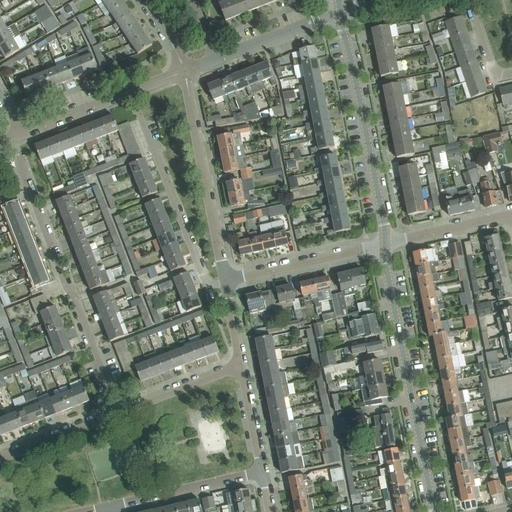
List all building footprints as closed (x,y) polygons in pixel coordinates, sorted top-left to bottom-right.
[(107,0),(104,3),(110,13),(124,4),(121,0),(107,0)] [(237,16),(230,0),(219,4),(225,21),(237,16)] [(243,0),(230,0),(237,16),(248,12),(243,0)] [(256,0),(243,0),(248,12),(259,8),(256,0)] [(110,13),(117,23),(131,14),(124,4),(110,13)] [(48,19),(53,16),(46,6),(36,12),(36,11),(35,12),(41,23),(48,19)] [(77,16),(81,25),(86,22),(82,14),(77,16)] [(120,28),(124,34),(138,24),(131,14),(117,23),(113,26),(116,31),(120,28)] [(58,17),(63,25),(67,22),(62,15),(58,17)] [(53,16),(48,19),(54,30),(59,27),(53,16)] [(445,22),(451,38),(466,32),(461,17),(445,22)] [(75,22),(67,27),(69,32),(78,27),(75,22)] [(0,32),(0,47),(13,40),(13,39),(21,35),(14,24),(7,29),(0,32)] [(124,34),(131,44),(145,35),(138,24),(124,34)] [(83,29),(87,37),(93,35),(88,26),(83,29)] [(372,29),(374,41),(391,38),(389,26),(372,29)] [(69,32),(67,27),(59,31),(62,36),(69,32)] [(426,31),(421,32),(424,42),(429,40),(426,31)] [(451,38),(456,53),(472,47),(466,32),(451,38)] [(54,35),(45,40),(47,44),(56,39),(54,35)] [(93,35),(87,37),(91,45),(97,42),(93,35)] [(145,35),(131,44),(138,54),(152,45),(145,35)] [(374,41),(376,53),(394,50),(391,38),(374,41)] [(13,40),(0,47),(0,49),(5,59),(20,50),(13,40)] [(47,44),(45,40),(38,44),(40,49),(47,44)] [(92,47),(97,59),(102,57),(99,49),(97,45),(92,47)] [(426,47),(428,55),(434,53),(431,45),(426,47)] [(33,47),(23,53),(26,57),(36,51),(33,47)] [(294,66),(302,65),(302,63),(317,60),(315,47),(299,50),(301,60),(293,61),(294,66)] [(456,53),(461,68),(477,62),(472,47),(456,53)] [(376,53),(379,65),(396,62),(394,50),(376,53)] [(26,57),(23,53),(16,57),(19,61),(26,57)] [(434,53),(428,55),(431,65),(437,63),(434,53)] [(68,63),(74,79),(86,75),(80,59),(78,54),(66,58),(68,63)] [(92,54),(80,59),(86,75),(97,70),(92,54)] [(297,79),(305,77),(305,76),(320,73),(317,60),(302,63),(302,65),(304,72),(296,74),(297,79)] [(396,62),(379,65),(381,77),(398,74),(396,62)] [(461,68),(466,82),(482,77),(477,62),(461,68)] [(68,63),(57,68),(62,84),(74,79),(68,63)] [(267,63),(255,68),(261,82),(262,81),(270,78),(273,86),(277,85),(274,76),(272,77),(267,63)] [(57,68),(45,72),(51,88),(62,84),(57,68)] [(255,68),(243,72),(249,87),(251,86),(258,83),(261,91),(266,89),(262,81),(261,82),(255,68)] [(45,72),(33,77),(39,92),(51,88),(45,72)] [(243,72),(231,77),(237,91),(239,91),(246,88),(249,96),(254,94),(251,86),(249,87),(243,72)] [(299,91),(307,90),(307,88),(322,85),(320,73),(305,76),(305,77),(306,85),(298,86),(299,91)] [(39,92),(33,77),(21,81),(27,97),(39,92)] [(231,77),(220,81),(225,96),(227,95),(234,92),(237,100),(242,98),(239,91),(237,91),(231,77)] [(482,77),(466,82),(471,98),(487,92),(482,77)] [(225,96),(220,81),(208,86),(210,92),(209,93),(210,94),(211,94),(213,100),(222,97),(225,105),(230,103),(227,95),(225,96)] [(383,87),(385,99),(403,96),(400,83),(383,87)] [(302,104),(310,102),(310,100),(324,97),(322,85),(307,88),(307,90),(309,97),(301,99),(302,104)] [(511,103),(511,86),(500,89),(503,105),(511,103)] [(294,90),(282,93),(284,100),(295,98),(294,90)] [(385,99),(388,111),(405,107),(403,96),(385,99)] [(304,116),(312,115),(312,113),(327,110),(324,97),(310,100),(310,102),(311,110),(303,112),(304,116)] [(245,111),(245,112),(249,121),(261,118),(259,113),(257,107),(245,111)] [(388,111),(390,123),(407,119),(405,107),(388,111)] [(307,129),(315,127),(315,125),(329,122),(327,110),(312,113),(312,115),(314,122),(306,124),(307,129)] [(236,117),(234,117),(236,123),(245,122),(242,114),(236,117)] [(119,131),(117,127),(113,116),(102,120),(108,135),(119,131)] [(156,118),(160,129),(164,127),(161,120),(160,116),(156,118)] [(236,123),(234,117),(215,121),(216,127),(236,123)] [(390,123),(392,134),(410,131),(407,119),(390,123)] [(97,139),(108,135),(102,120),(91,124),(97,139)] [(309,141),(317,140),(317,138),(332,135),(329,122),(315,125),(315,127),(307,129),(308,137),(309,141)] [(117,127),(119,131),(119,132),(131,128),(128,123),(117,127)] [(272,123),(263,125),(265,133),(274,131),(272,123)] [(91,124),(79,129),(85,144),(87,149),(98,144),(97,139),(91,124)] [(232,129),(234,134),(240,133),(250,131),(249,126),(232,129)] [(119,132),(121,137),(133,133),(131,128),(119,132)] [(74,148),(85,144),(79,129),(68,133),(74,148)] [(392,134),(395,146),(412,143),(410,131),(392,134)] [(63,153),(74,148),(68,133),(57,137),(63,153)] [(121,137),(124,143),(135,138),(133,133),(121,137)] [(218,137),(220,149),(234,147),(233,146),(242,145),(240,133),(234,134),(218,137)] [(482,138),(486,148),(487,154),(498,152),(496,146),(502,144),(499,133),(482,138)] [(319,147),(310,149),(311,154),(320,152),(320,150),(334,147),(332,135),(317,138),(317,140),(319,147)] [(57,137),(46,142),(52,157),(54,156),(62,153),(63,153),(57,137)] [(124,143),(126,148),(137,144),(135,138),(124,143)] [(278,150),(278,147),(276,138),(269,139),(272,151),(278,150)] [(41,161),(52,157),(46,142),(35,146),(41,161)] [(449,144),(446,145),(449,155),(452,154),(451,150),(460,149),(458,142),(454,143),(449,145),(449,144)] [(412,143),(395,146),(397,158),(414,155),(412,143)] [(126,148),(128,154),(139,149),(137,144),(126,148)] [(449,155),(446,145),(432,148),(435,164),(449,161),(447,156),(449,155)] [(220,149),(223,161),(236,159),(234,147),(220,149)] [(128,154),(128,155),(130,160),(141,156),(139,149),(128,154)] [(115,154),(104,159),(106,164),(117,159),(115,154)] [(128,155),(117,159),(118,161),(117,162),(118,165),(130,160),(128,155)] [(315,175),(323,173),(323,171),(338,168),(336,155),(321,158),(323,168),(314,170),(315,175)] [(236,159),(223,161),(225,173),(235,171),(238,170),(241,170),(248,169),(245,157),(236,159)] [(117,159),(106,164),(108,169),(118,165),(117,162),(118,161),(117,159)] [(129,165),(134,176),(149,170),(145,159),(129,165)] [(469,174),(472,184),(480,182),(486,208),(497,206),(494,192),(492,192),(489,178),(480,180),(477,168),(475,163),(471,164),(470,161),(465,162),(466,165),(465,165),(469,174)] [(106,164),(95,168),(97,173),(108,169),(106,164)] [(399,168),(401,180),(419,177),(416,165),(399,168)] [(282,167),(275,169),(276,175),(283,174),(282,167)] [(97,173),(95,168),(84,172),(84,173),(86,177),(97,173)] [(318,187),(326,185),(326,184),(341,180),(338,168),(323,171),(323,173),(325,181),(317,182),(318,187)] [(134,176),(138,187),(153,181),(149,170),(134,176)] [(104,175),(108,186),(115,183),(111,172),(104,175)] [(227,183),(229,196),(249,192),(249,191),(247,185),(252,184),(251,179),(252,179),(259,177),(258,172),(252,173),(242,175),(243,180),(240,181),(237,182),(227,183)] [(506,184),(510,203),(511,202),(511,173),(511,174),(510,172),(501,174),(504,184),(506,184)] [(76,184),(86,180),(86,177),(84,173),(73,178),(76,184)] [(467,186),(472,184),(469,174),(463,175),(467,186)] [(99,177),(103,188),(108,186),(104,175),(99,177)] [(401,180),(403,192),(421,189),(419,177),(401,180)] [(76,184),(75,184),(77,189),(88,185),(86,180),(76,184)] [(320,199),(328,198),(328,196),(343,193),(341,180),(326,184),(326,185),(327,193),(319,195),(320,199)] [(153,181),(138,187),(142,198),(158,193),(153,181)] [(75,184),(64,188),(66,193),(77,189),(75,184)] [(282,184),(273,186),(274,192),(283,191),(282,184)] [(92,187),(96,198),(102,196),(98,185),(92,187)] [(103,188),(107,199),(111,197),(111,198),(113,198),(108,186),(103,188)] [(66,193),(64,188),(53,193),(55,198),(66,193)] [(403,192),(406,204),(423,200),(421,189),(403,192)] [(470,190),(457,193),(462,213),(475,211),(472,197),(471,197),(470,190)] [(249,192),(229,196),(232,207),(247,204),(248,210),(265,206),(264,201),(258,202),(257,199),(255,197),(250,198),(249,192)] [(322,211),(330,210),(330,208),(346,205),(343,193),(328,196),(328,198),(330,205),(321,206),(322,211)] [(462,213),(457,193),(445,195),(447,202),(446,202),(449,216),(462,213)] [(15,195),(4,199),(6,205),(17,201),(15,195)] [(56,201),(60,212),(74,206),(70,196),(56,201)] [(96,198),(101,209),(106,207),(102,196),(96,198)] [(111,197),(107,199),(112,210),(117,208),(113,198),(111,198),(111,197)] [(145,205),(149,216),(165,210),(160,199),(145,205)] [(423,200),(406,204),(408,216),(425,212),(423,200)] [(4,209),(9,220),(23,215),(18,203),(4,209)] [(285,204),(268,208),(270,215),(269,215),(270,218),(287,214),(285,204)] [(325,224),(333,222),(333,221),(348,217),(346,205),(330,208),(330,210),(332,218),(324,220),(325,224)] [(60,212),(64,223),(78,217),(74,206),(60,212)] [(101,209),(105,220),(110,218),(106,207),(101,209)] [(268,208),(257,211),(258,218),(269,215),(270,215),(268,208)] [(149,216),(154,227),(169,222),(165,210),(149,216)] [(246,220),(245,214),(233,216),(234,224),(247,222),(247,220),(246,220)] [(9,220),(13,231),(27,226),(23,215),(9,220)] [(114,217),(119,228),(123,226),(119,215),(114,217)] [(64,223),(69,234),(83,229),(89,227),(87,222),(81,224),(78,217),(64,223)] [(333,221),(333,222),(334,230),(327,232),(327,236),(336,234),(336,233),(350,230),(348,217),(333,221)] [(105,220),(109,231),(115,229),(110,218),(105,220)] [(154,227),(158,239),(173,233),(169,222),(154,227)] [(13,231),(17,242),(31,237),(27,226),(13,231)] [(69,234),(73,245),(87,240),(85,235),(92,232),(90,226),(83,229),(69,234)] [(119,228),(123,239),(128,237),(123,226),(119,228)] [(272,230),(276,248),(288,245),(284,226),(272,229),(272,230)] [(109,231),(114,242),(119,240),(115,229),(109,231)] [(260,233),(264,251),(276,248),(272,230),(260,233)] [(250,240),(253,253),(264,251),(260,233),(256,234),(256,232),(248,234),(250,240)] [(158,239),(162,250),(177,244),(173,233),(158,239)] [(253,253),(250,240),(244,242),(242,233),(236,234),(241,256),(253,253)] [(485,239),(487,252),(501,248),(499,236),(485,239)] [(17,242),(22,254),(36,248),(31,237),(17,242)] [(123,239),(127,250),(132,249),(128,237),(123,239)] [(73,245),(77,256),(91,251),(87,240),(73,245)] [(114,242),(118,254),(123,252),(119,240),(114,242)] [(464,243),(466,253),(467,256),(473,255),(470,242),(464,243)] [(162,250),(166,261),(182,255),(177,244),(162,250)] [(460,244),(449,246),(451,259),(458,258),(463,257),(460,244)] [(22,254),(26,265),(40,259),(36,248),(22,254)] [(487,252),(490,263),(504,260),(501,248),(487,252)] [(127,250),(132,261),(136,260),(132,249),(127,250)] [(77,256),(82,268),(96,262),(91,251),(77,256)] [(413,254),(415,266),(428,263),(429,264),(439,262),(437,256),(428,258),(426,251),(413,254)] [(118,254),(122,265),(128,263),(123,252),(118,254)] [(182,255),(166,261),(171,272),(186,266),(182,255)] [(26,265),(30,276),(44,271),(40,259),(26,265)] [(132,261),(136,273),(140,271),(140,270),(136,260),(132,261)] [(490,263),(493,277),(507,273),(504,260),(490,263)] [(82,268),(86,279),(100,273),(96,262),(82,268)] [(415,266),(418,277),(437,274),(437,273),(435,268),(440,267),(439,262),(429,264),(428,263),(415,266)] [(128,263),(122,265),(127,276),(132,274),(128,263)] [(140,271),(136,273),(138,277),(149,273),(147,267),(140,270),(140,271)] [(362,269),(350,272),(354,288),(356,287),(366,285),(364,278),(365,278),(364,276),(362,269)] [(44,271),(30,276),(31,276),(25,278),(29,289),(35,287),(30,289),(32,296),(43,291),(40,285),(49,282),(44,271)] [(100,273),(86,279),(90,291),(109,283),(104,271),(100,273)] [(340,284),(342,294),(343,293),(344,298),(355,295),(354,288),(350,272),(338,275),(339,282),(339,284),(340,284)] [(173,279),(178,290),(193,284),(189,273),(173,279)] [(418,277),(420,289),(433,286),(432,282),(439,281),(437,273),(437,274),(418,277)] [(496,288),(496,289),(510,286),(507,273),(493,277),(494,282),(488,284),(489,290),(496,288)] [(317,293),(318,299),(319,302),(324,301),(322,291),(331,290),(328,277),(314,280),(317,293)] [(303,296),(317,293),(314,280),(300,284),(303,296)] [(138,296),(146,293),(141,281),(134,284),(138,296)] [(133,295),(128,283),(123,285),(124,288),(127,297),(133,295)] [(178,290),(182,301),(197,295),(193,284),(178,290)] [(295,300),(294,295),(291,286),(288,287),(276,289),(279,299),(280,303),(287,301),(287,304),(293,302),(293,306),(295,310),(301,309),(298,299),(295,300)] [(420,289),(422,301),(435,298),(442,297),(441,290),(434,291),(433,286),(420,289)] [(511,294),(510,286),(496,289),(499,301),(511,298),(511,294)] [(93,297),(97,308),(116,301),(115,299),(113,295),(119,293),(117,288),(111,290),(93,297)] [(3,293),(0,294),(0,296),(4,306),(11,304),(10,301),(10,300),(7,292),(5,293),(3,293)] [(145,297),(147,302),(152,300),(157,298),(159,298),(157,292),(145,297)] [(272,308),(270,302),(268,293),(261,294),(261,293),(246,296),(251,314),(265,311),(265,309),(272,308)] [(343,293),(342,294),(337,295),(340,309),(346,308),(344,298),(343,293)] [(41,315),(45,324),(60,318),(55,307),(50,309),(44,295),(35,299),(30,300),(35,314),(36,317),(41,315)] [(197,295),(182,301),(186,312),(202,307),(197,295)] [(337,318),(342,317),(340,309),(337,295),(330,296),(335,318),(337,318)] [(132,308),(138,305),(143,303),(141,298),(130,302),(132,308)] [(422,301),(425,313),(438,310),(444,309),(443,304),(437,305),(435,298),(422,301)] [(147,302),(151,312),(156,310),(152,300),(147,302)] [(97,308),(102,319),(120,312),(116,301),(97,308)] [(357,304),(359,312),(371,310),(370,301),(357,304)] [(476,305),(477,311),(492,307),(491,301),(476,305)] [(138,305),(142,317),(148,314),(143,303),(138,305)] [(478,317),(493,313),(492,307),(477,311),(478,317)] [(497,318),(498,325),(511,321),(511,308),(501,311),(502,317),(497,318)] [(156,310),(151,312),(156,324),(161,322),(156,310)] [(203,310),(192,314),(194,320),(205,315),(203,310)] [(425,313),(427,324),(440,322),(438,310),(425,313)] [(102,319),(106,330),(124,323),(120,312),(102,319)] [(148,314),(142,317),(147,328),(152,325),(148,314)] [(192,314),(181,319),(183,324),(194,320),(192,314)] [(347,323),(348,331),(377,325),(375,314),(360,318),(361,320),(347,323)] [(472,328),(472,329),(476,328),(474,315),(469,316),(464,317),(466,329),(472,328)] [(0,328),(3,327),(4,330),(9,328),(5,317),(0,318),(0,328)] [(45,324),(49,335),(64,329),(60,318),(45,324)] [(181,319),(170,323),(171,328),(183,324),(181,319)] [(281,324),(282,331),(301,327),(299,320),(281,324)] [(429,337),(433,336),(448,333),(446,321),(440,322),(427,324),(429,337)] [(505,330),(506,335),(511,334),(511,321),(498,325),(499,331),(505,330)] [(11,324),(15,335),(21,333),(17,322),(11,324)] [(124,323),(106,330),(110,342),(129,335),(124,323)] [(170,323),(158,327),(160,332),(171,328),(170,323)] [(314,325),(317,339),(324,338),(321,323),(314,325)] [(263,327),(265,334),(278,331),(277,324),(263,327)] [(377,325),(348,331),(350,339),(364,336),(365,338),(380,335),(377,325)] [(158,327),(147,332),(149,337),(160,332),(158,327)] [(4,330),(9,341),(13,339),(9,328),(4,330)] [(49,335),(53,346),(68,340),(64,329),(49,335)] [(309,342),(314,341),(312,329),(306,330),(306,331),(304,331),(306,342),(309,342)] [(433,336),(435,347),(448,345),(447,338),(459,336),(458,331),(448,333),(433,336)] [(147,332),(136,336),(138,341),(149,337),(147,332)] [(15,335),(20,346),(25,344),(24,340),(21,333),(15,335)] [(500,337),(503,349),(511,347),(511,334),(506,335),(500,337)] [(136,336),(125,340),(127,345),(138,341),(136,336)] [(213,337),(202,341),(208,357),(219,352),(213,337)] [(255,340),(258,352),(274,349),(272,337),(255,340)] [(317,339),(320,354),(327,353),(327,352),(324,338),(317,339)] [(9,341),(13,352),(18,350),(13,339),(9,341)] [(68,340),(53,346),(58,357),(70,352),(73,352),(72,351),(68,340)] [(114,345),(116,350),(127,346),(127,345),(125,340),(114,345)] [(202,341),(191,345),(197,361),(208,357),(202,341)] [(309,342),(311,354),(317,353),(314,341),(309,342)] [(381,341),(371,343),(351,347),(353,355),(367,352),(367,354),(383,351),(381,341)] [(185,348),(180,350),(185,365),(197,361),(191,345),(190,342),(184,344),(185,348)] [(20,346),(24,357),(30,355),(25,344),(20,346)] [(435,347),(438,359),(451,357),(458,355),(456,344),(448,345),(435,347)] [(116,350),(118,356),(129,352),(127,346),(116,350)] [(174,352),(169,354),(174,369),(185,365),(180,350),(178,346),(172,348),(174,352)] [(506,354),(508,361),(510,361),(511,368),(511,367),(511,347),(503,349),(504,355),(506,354)] [(258,352),(260,364),(276,361),(274,349),(258,352)] [(18,350),(13,352),(17,363),(22,361),(18,350)] [(320,354),(319,354),(323,368),(337,365),(334,351),(327,352),(327,353),(320,354)] [(504,367),(503,361),(499,362),(497,351),(486,353),(489,370),(504,367)] [(118,356),(120,362),(132,357),(129,352),(118,356)] [(311,354),(314,366),(320,365),(317,353),(311,354)] [(169,354),(157,358),(163,374),(174,369),(169,354)] [(30,355),(24,357),(28,369),(34,367),(31,359),(30,355)] [(71,355),(60,360),(62,365),(73,360),(71,355)] [(40,364),(37,357),(31,359),(34,367),(40,364)] [(120,362),(122,367),(134,363),(133,360),(132,357),(120,362)] [(438,359),(440,371),(453,369),(451,357),(438,359)] [(154,359),(150,361),(146,362),(152,378),(163,374),(157,358),(154,359)] [(60,360),(49,364),(51,369),(62,365),(60,360)] [(328,384),(332,383),(330,373),(356,367),(354,360),(323,368),(327,384),(328,384)] [(364,364),(367,375),(367,376),(382,373),(380,360),(364,364)] [(260,364),(263,376),(279,373),(276,361),(260,364)] [(135,367),(136,368),(141,382),(152,378),(146,362),(137,366),(135,367)] [(124,373),(136,368),(135,367),(134,363),(122,367),(124,373)] [(49,364),(38,369),(40,374),(51,369),(49,364)] [(23,365),(12,369),(14,374),(25,369),(23,365)] [(314,366),(317,378),(322,377),(320,365),(314,366)] [(12,369),(1,373),(3,378),(14,374),(12,369)] [(40,374),(38,369),(27,373),(29,378),(40,374)] [(442,383),(455,380),(458,380),(462,379),(462,374),(454,375),(453,369),(440,371),(442,383)] [(263,376),(265,389),(287,384),(285,372),(279,373),(263,376)] [(359,377),(361,390),(385,385),(382,373),(367,376),(367,375),(359,377)] [(317,378),(319,390),(325,389),(322,377),(317,378)] [(442,383),(445,395),(458,392),(457,392),(455,380),(442,383)] [(265,389),(267,401),(284,397),(283,397),(289,396),(287,384),(265,389)] [(385,385),(361,390),(364,403),(365,406),(382,404),(381,399),(387,398),(385,385)] [(84,386),(72,391),(78,406),(89,401),(84,386)] [(319,390),(322,402),(327,401),(325,389),(319,390)] [(72,391),(61,395),(67,410),(78,406),(72,391)] [(445,395),(447,407),(462,404),(462,403),(464,403),(462,391),(457,392),(458,392),(445,395)] [(332,395),(335,411),(341,410),(338,394),(332,395)] [(61,395),(50,400),(56,415),(67,410),(61,395)] [(267,401),(270,413),(286,410),(284,397),(267,401)] [(37,399),(26,403),(34,423),(45,419),(39,404),(37,399)] [(50,400),(39,404),(45,419),(56,415),(50,400)] [(322,402),(325,415),(330,413),(327,401),(322,402)] [(505,418),(511,417),(508,402),(502,404),(505,418)] [(17,413),(23,428),(34,423),(26,403),(15,407),(17,413)] [(447,407),(449,418),(465,415),(468,415),(467,407),(463,408),(462,404),(447,407)] [(499,420),(505,418),(502,404),(496,405),(499,420)] [(374,417),(376,428),(392,425),(390,408),(383,409),(384,416),(374,417)] [(270,413),(272,425),(288,422),(288,421),(286,410),(270,413)] [(337,414),(338,420),(363,416),(363,410),(337,414)] [(17,413),(6,417),(12,432),(23,428),(17,413)] [(446,419),(448,431),(467,427),(465,415),(449,418),(446,419)] [(12,432),(6,417),(0,419),(0,435),(0,436),(12,432)] [(272,425),(275,437),(297,433),(296,424),(289,425),(289,423),(288,422),(272,425)] [(483,429),(484,436),(489,435),(488,428),(496,426),(495,422),(490,423),(490,422),(485,423),(486,428),(483,429)] [(329,434),(330,438),(335,437),(333,425),(327,426),(329,434)] [(365,431),(365,432),(365,433),(365,434),(366,435),(367,435),(373,434),(375,448),(382,447),(385,447),(395,445),(392,425),(376,428),(372,429),(366,430),(365,431)] [(448,431),(450,442),(470,438),(467,427),(448,431)] [(275,437),(277,449),(293,446),(293,445),(299,444),(297,433),(275,437)] [(330,438),(332,450),(332,451),(338,450),(335,437),(330,438)] [(450,442),(452,454),(467,451),(467,447),(471,446),(470,438),(450,442)] [(277,449),(279,461),(295,458),(295,457),(293,446),(277,449)] [(357,449),(344,450),(345,457),(358,455),(357,449)] [(387,464),(400,462),(397,449),(384,452),(387,464)] [(332,451),(332,450),(331,451),(328,451),(327,451),(330,464),(335,463),(341,462),(338,450),(332,451)] [(452,454),(455,466),(473,462),(472,455),(468,455),(467,451),(452,454)] [(295,458),(279,461),(282,474),(298,470),(304,469),(301,456),(295,457),(295,458)] [(511,468),(508,470),(506,460),(501,461),(503,469),(504,472),(507,489),(511,488),(511,468)] [(381,478),(402,474),(400,462),(387,464),(388,468),(380,470),(381,477),(381,478)] [(455,466),(457,478),(476,474),(477,474),(478,473),(477,469),(475,469),(473,462),(455,466)] [(332,483),(337,482),(344,481),(342,468),(330,471),(332,483)] [(387,489),(404,485),(402,474),(381,478),(381,477),(379,477),(381,489),(387,488),(387,489)] [(457,478),(459,490),(475,486),(477,486),(481,485),(479,479),(478,479),(477,474),(476,474),(457,478)] [(489,476),(491,483),(494,483),(497,494),(502,493),(500,483),(498,475),(498,474),(495,475),(493,475),(489,476)] [(290,484),(291,491),(314,487),(313,480),(308,481),(308,480),(306,480),(306,476),(302,477),(302,476),(289,479),(290,484)] [(337,482),(339,494),(347,492),(344,481),(337,482)] [(494,483),(491,483),(488,484),(491,496),(497,494),(494,483)] [(389,500),(407,497),(404,485),(387,489),(389,500)] [(475,486),(459,490),(462,502),(464,502),(465,511),(471,510),(469,501),(476,499),(480,499),(478,489),(477,486),(475,486)] [(293,498),(294,503),(307,500),(307,499),(306,494),(315,493),(314,487),(291,491),(292,498),(293,498)] [(228,493),(230,505),(231,506),(251,502),(248,489),(228,493)] [(361,494),(351,496),(352,502),(362,500),(361,494)] [(202,499),(205,510),(210,509),(215,508),(213,497),(202,499)] [(391,511),(393,511),(409,509),(407,497),(389,500),(392,511),(391,511)] [(294,503),(295,511),(308,511),(309,511),(313,511),(311,498),(307,499),(307,500),(294,503)] [(202,511),(200,500),(188,503),(190,511),(202,511)] [(252,511),(251,502),(231,506),(230,505),(228,506),(228,511),(252,511)] [(190,511),(188,503),(176,505),(177,511),(190,511)]
